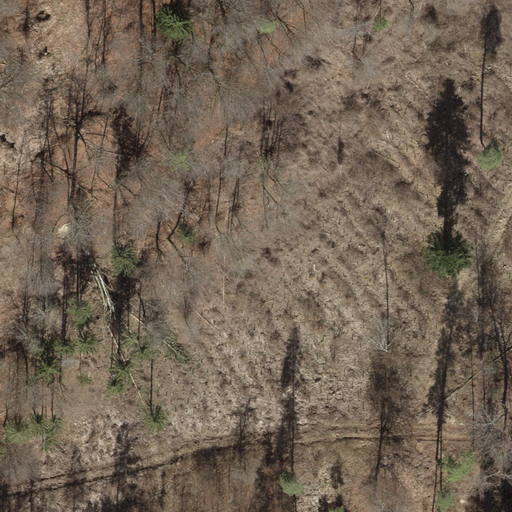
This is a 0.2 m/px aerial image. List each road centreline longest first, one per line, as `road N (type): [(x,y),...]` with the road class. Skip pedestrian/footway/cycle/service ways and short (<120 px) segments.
road 1 (track): [(0,496),(279,442),(425,435),(511,416)]
road 2 (track): [(0,315),(78,264),(130,217),(333,0)]
